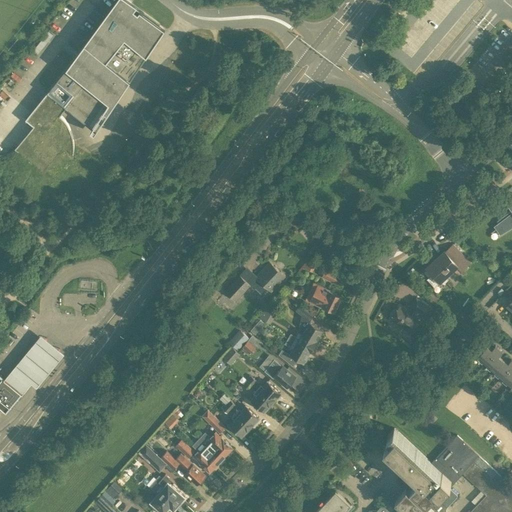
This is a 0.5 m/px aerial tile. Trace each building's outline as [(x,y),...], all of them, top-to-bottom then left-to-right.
[(48,91),(30,113),(25,119),(34,125),(44,134),(66,151),(73,142),(73,141),(73,139),(73,138),(72,136),(72,135),(72,133),(71,132),(70,130),(70,129),(69,127),(69,126),(68,125),(67,123),(66,122),(65,121),(64,119),(63,118),(62,117),(61,116),(60,115),(66,107),(90,126),(93,127),(90,131),(94,133),(165,29),(165,28),(159,24),(159,25),(137,8),(136,8),(138,5),(133,2),(130,0),(116,0),(113,5),(106,14),(78,53),(74,58),(66,68),(64,71),(48,91)] [(511,199),(507,203),(511,210),(501,218),(497,221),(498,223),(505,232),(511,227),(511,199)] [(444,251),(426,268),(439,282),(457,266),(462,270),(469,264),(452,245),(445,252),(444,251)] [(343,260),(334,255),(331,261),(340,266),(343,260)] [(308,257),(303,266),(312,271),(317,261),(308,257)] [(271,292),(285,276),(269,262),(256,276),(249,269),(247,267),(225,291),(236,300),(250,285),(254,288),(260,281),(271,292)] [(341,274),(326,267),(322,275),(321,277),(336,284),(341,274)] [(334,311),(341,296),(315,284),(307,299),(322,307),(323,306),(334,311)] [(411,315),(399,307),(391,318),(411,332),(418,321),(420,323),(431,309),(416,298),(411,305),(415,309),(411,315)] [(298,303),(293,309),(307,319),(312,313),(298,303)] [(271,322),(276,311),(266,305),(260,316),(271,322)] [(265,323),(260,320),(250,330),(255,334),(265,323)] [(323,330),(308,321),(302,332),(316,341),(323,330)] [(244,333),(239,329),(228,342),(231,344),(238,350),(249,338),(244,333)] [(316,341),(302,332),(298,339),(290,334),(288,339),(310,351),(316,341)] [(23,393),(32,383),(36,386),(37,387),(65,353),(64,353),(41,334),(5,378),(23,393)] [(297,359),(303,363),(310,351),(288,339),(285,343),(292,348),(289,354),(282,350),(279,354),(293,365),(297,359)] [(250,354),(256,347),(248,340),(242,347),(250,354)] [(476,358),(484,365),(499,348),(496,345),(492,350),(487,345),(485,347),(481,343),(461,366),(466,370),(470,365),(476,358)] [(223,358),(227,361),(236,350),(232,347),(223,358)] [(434,350),(432,348),(429,350),(432,352),(430,354),(436,359),(441,353),(435,348),(434,350)] [(499,348),(484,365),(492,373),(503,360),(499,356),(503,352),(499,348)] [(264,371),(273,378),(274,376),(287,387),(295,377),(282,366),(274,359),(264,371)] [(503,360),(492,373),(500,380),(511,366),(511,360),(508,364),(503,360)] [(216,365),(213,369),(218,373),(221,370),(216,365)] [(511,366),(500,380),(508,387),(511,382),(511,366)] [(15,386),(5,378),(0,373),(0,407),(6,413),(23,393),(15,386)] [(251,376),(246,381),(252,385),(256,380),(251,376)] [(249,389),(252,385),(246,381),(243,384),(249,389)] [(259,384),(255,389),(271,402),(279,392),(266,381),(262,386),(259,384)] [(263,412),(271,402),(255,389),(252,393),(255,395),(250,401),(263,412)] [(226,403),(222,407),(228,412),(236,404),(224,393),(220,397),(226,403)] [(239,408),(235,412),(250,426),(259,417),(246,405),(242,410),(239,408)] [(201,415),(210,423),(216,417),(207,409),(201,415)] [(242,435),(250,426),(235,412),(232,416),(234,418),(229,424),(242,435)] [(172,413),(164,421),(170,427),(178,419),(172,413)] [(445,511),(446,508),(447,507),(457,497),(457,496),(457,495),(457,494),(450,487),(465,471),(469,476),(468,477),(486,494),(469,511),(510,511),(511,510),(511,496),(505,490),(510,484),(504,478),(457,434),(431,462),(394,428),(387,435),(390,439),(386,443),(419,475),(417,477),(420,480),(419,480),(415,476),(406,475),(409,478),(412,481),(413,481),(409,486),(412,489),(410,491),(407,488),(399,497),(396,494),(395,493),(389,499),(387,501),(386,500),(378,509),(369,509),(369,511),(445,511)] [(210,437),(203,443),(221,460),(233,447),(222,437),(221,437),(217,433),(211,438),(210,437)] [(177,446),(190,458),(195,453),(182,440),(177,446)] [(199,461),(198,461),(210,472),(221,460),(203,443),(197,450),(199,452),(194,457),(199,461)] [(166,464),(146,445),(139,452),(146,458),(159,471),(166,464)] [(193,465),(181,454),(177,459),(168,451),(161,458),(173,469),(180,462),(188,470),(186,472),(197,483),(205,476),(193,465)] [(174,481),(165,473),(159,481),(164,486),(151,501),(152,502),(150,505),(158,511),(162,511),(163,511),(164,511),(170,506),(174,509),(174,508),(173,508),(177,504),(178,505),(185,496),(172,485),(174,481)] [(409,478),(406,475),(399,482),(405,488),(412,481),(409,478)] [(115,481),(105,491),(113,499),(123,488),(115,481)] [(476,503),(485,494),(480,490),(472,499),(476,503)] [(345,509),(349,505),(350,506),(351,505),(335,491),(315,511),(343,511),(344,511),(343,510),(345,509)] [(107,511),(112,507),(103,498),(98,503),(107,511)]
